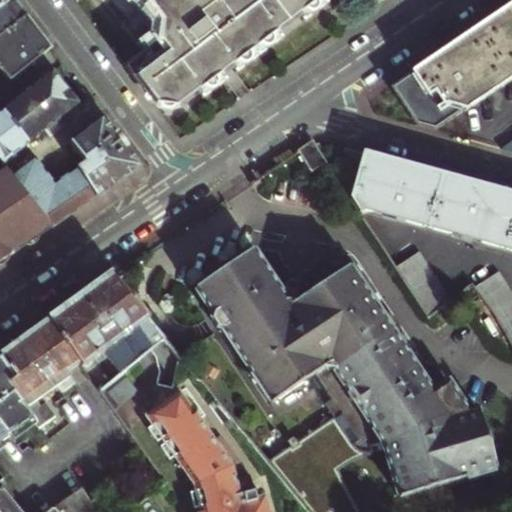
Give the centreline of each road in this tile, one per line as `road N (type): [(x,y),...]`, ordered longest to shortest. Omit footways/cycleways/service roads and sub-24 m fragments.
road 1 (residential): [(42,0),(183,186)]
road 2 (residential): [(0,310),(183,186)]
road 3 (residential): [(312,99),(343,124),(511,172)]
road 4 (residential): [(312,99),(460,0)]
road 5 (residential): [(183,186),(312,99)]
